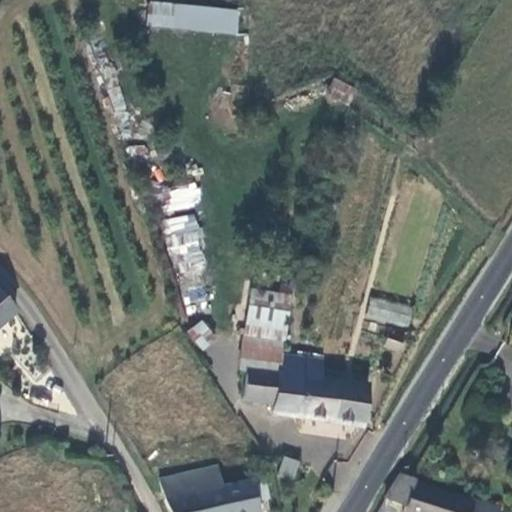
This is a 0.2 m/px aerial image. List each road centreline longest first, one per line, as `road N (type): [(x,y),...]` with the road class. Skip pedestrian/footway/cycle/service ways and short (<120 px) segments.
road 1 (tertiary): [(353,511),(511,255)]
road 2 (unclassified): [(0,267),(59,332),(155,511)]
